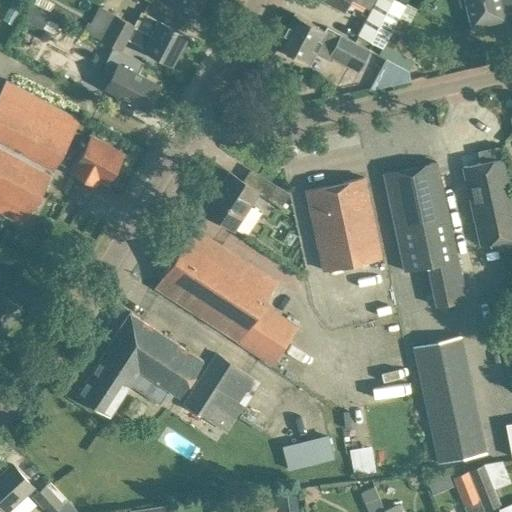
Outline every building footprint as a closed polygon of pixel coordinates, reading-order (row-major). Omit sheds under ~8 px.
[(204,0),(147,0),(151,2),(152,0),(170,0),(197,14),(204,0)] [(347,0),(350,0),(370,10),(358,35),(382,48),(394,24),(404,5),(394,0),(324,0),(342,10),(347,0)] [(511,0),(458,0),(460,6),(467,10),(471,27),(503,19),(498,0),(511,0)] [(101,41),(114,47),(121,51),(127,40),(171,63),(186,35),(168,26),(158,21),(142,12),(135,26),(115,15),(101,41)] [(294,14),(276,47),(308,64),(314,52),(329,60),(330,57),(358,72),(370,50),(326,27),(324,30),(294,14)] [(121,51),(114,47),(100,74),(113,81),(116,75),(125,80),(117,96),(128,101),(146,111),(159,85),(137,73),(142,63),(121,51)] [(446,57),(445,65),(453,67),(455,58),(446,57)] [(410,81),(408,71),(385,59),(368,90),(410,81)] [(74,163),(82,148),(68,141),(80,120),(6,80),(0,90),(0,212),(22,225),(60,155),(74,163)] [(82,148),(74,163),(70,171),(95,185),(99,178),(107,183),(123,153),(89,135),(82,148)] [(495,242),(511,237),(511,203),(502,158),(500,158),(498,149),(479,153),(481,163),(462,167),(480,245),(495,242)] [(427,266),(436,305),(465,299),(436,162),(424,164),(419,161),(415,166),(404,169),(398,165),(394,171),(383,173),(404,271),(427,266)] [(204,211),(221,222),(233,230),(258,191),(229,172),(204,211)] [(305,190),(322,270),(381,258),(364,178),(305,190)] [(289,194),(278,186),(268,199),(280,207),(289,194)] [(277,283),(210,239),(193,228),(154,288),(272,364),(297,326),(263,304),(277,283)] [(0,259),(0,277),(8,285),(16,276),(0,259)] [(0,337),(12,321),(10,319),(18,307),(2,295),(0,293),(0,337)] [(101,354),(102,355),(135,377),(130,384),(158,403),(167,389),(178,396),(202,360),(129,311),(101,354)] [(413,346),(438,463),(485,452),(460,335),(413,346)] [(135,377),(102,355),(76,394),(109,416),(130,384),(135,377)] [(185,405),(207,419),(231,382),(208,368),(185,405)] [(511,460),(511,425),(503,427),(508,462),(511,460)] [(332,464),(328,439),(279,448),(284,473),(332,464)] [(368,448),(345,452),(349,480),(372,476),(368,448)] [(0,477),(0,511),(3,511),(6,510),(32,486),(26,479),(12,464),(11,465),(13,467),(1,477),(0,478),(0,477)] [(468,472),(484,510),(499,504),(483,466),(468,472)] [(467,472),(454,478),(464,505),(478,500),(467,472)] [(33,496),(47,511),(77,511),(66,499),(62,502),(47,484),(33,496)] [(384,511),(383,510),(383,511),(374,488),(361,493),(368,511),(384,511)]
